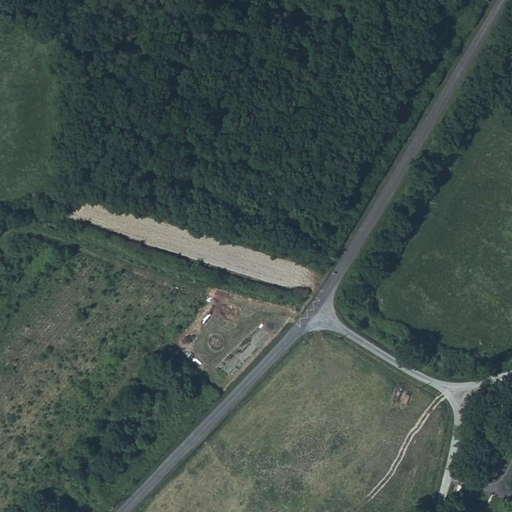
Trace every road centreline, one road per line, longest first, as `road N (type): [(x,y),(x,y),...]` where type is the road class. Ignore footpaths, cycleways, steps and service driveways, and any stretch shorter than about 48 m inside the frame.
road 1 (unclassified): [(313,310),(503,0)]
road 2 (unclassified): [(121,511),(313,310)]
road 3 (unclassified): [(313,310),(402,369),(456,393)]
road 4 (unclassified): [(436,511),(456,393)]
